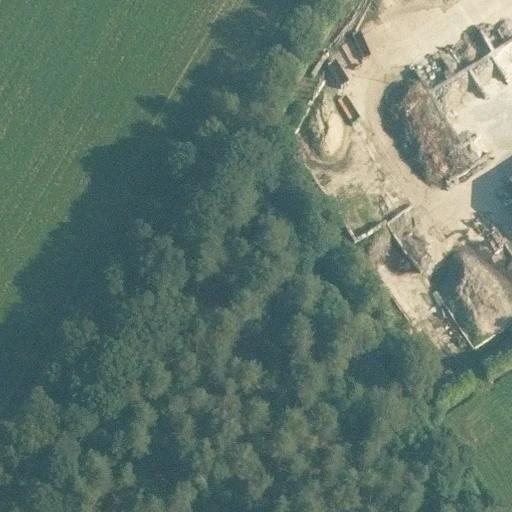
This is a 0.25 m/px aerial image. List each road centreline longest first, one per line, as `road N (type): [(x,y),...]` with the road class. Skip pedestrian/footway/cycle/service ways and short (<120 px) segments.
road 1 (track): [(317,0),(19,511)]
road 2 (track): [(474,511),(239,137)]
